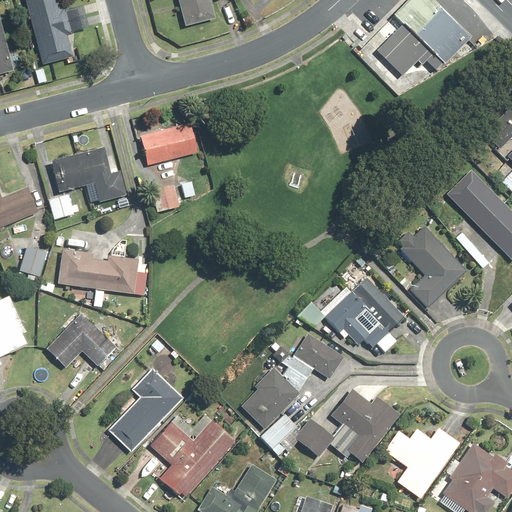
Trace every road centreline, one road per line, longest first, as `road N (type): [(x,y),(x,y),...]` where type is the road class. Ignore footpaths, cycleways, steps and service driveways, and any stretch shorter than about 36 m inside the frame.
road 1 (residential): [(140,87),(266,50),(339,0)]
road 2 (residential): [(0,121),(140,87)]
road 3 (residential): [(493,385),(463,393),(441,371),(448,342),(475,333)]
